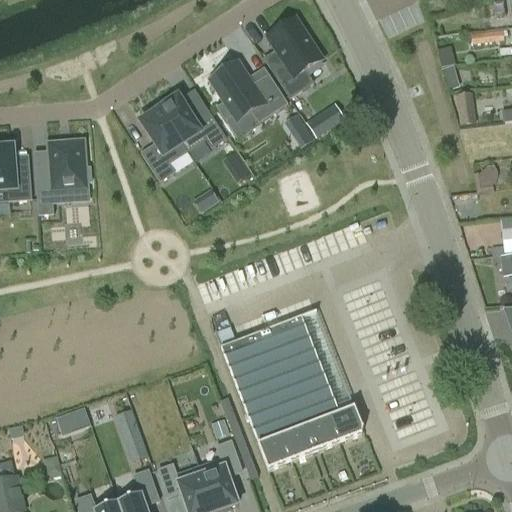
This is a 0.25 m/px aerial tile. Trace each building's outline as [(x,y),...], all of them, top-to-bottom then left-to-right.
[(266,62),(264,63),(290,102),(313,87),(305,75),(323,63),(296,22),(266,41),(276,55),(274,57),(276,61),(269,66),(266,62)] [(503,35),(470,38),(471,48),(504,44),(503,35)] [(451,49),(438,52),(447,93),(461,89),(451,49)] [(238,66),(210,84),(224,106),(218,110),(217,108),(215,109),(226,126),(227,125),(226,123),(233,119),(237,126),(251,117),(258,128),(259,127),(288,108),(268,78),(253,89),(248,82),(238,66)] [(170,98),(156,107),(187,154),(205,143),(212,153),(228,143),(208,112),(193,122),(178,98),(172,101),(170,98)] [(471,98),(457,100),(459,113),(473,112),(471,98)] [(169,166),(187,154),(156,107),(142,117),(144,120),(139,124),(154,147),(140,156),(160,187),(176,177),(169,166)] [(317,142),(345,123),(335,107),(307,126),(317,142)] [(511,113),(503,114),(504,126),(511,124),(511,113)] [(295,116),(284,124),(302,151),(313,144),(295,116)] [(84,144),(48,147),(48,155),(51,195),(87,192),(87,186),(91,186),(90,171),(86,172),(84,144)] [(0,195),(7,195),(8,206),(32,204),(30,178),(16,179),(14,150),(11,150),(11,147),(0,147),(0,195)] [(229,162),(238,183),(251,178),(241,156),(229,162)] [(499,177),(511,176),(511,162),(475,165),(475,170),(498,169),(499,177)] [(476,172),(477,192),(497,191),(496,171),(476,172)] [(52,201),(37,202),(38,220),(54,219),(53,209),(53,201),(52,201)] [(511,219),(502,220),(504,255),(511,254),(511,219)] [(479,246),(501,247),(501,224),(479,224),(479,246)] [(511,257),(500,259),(503,280),(511,278),(511,257)] [(221,351),(247,418),(245,419),(247,424),(249,423),(259,448),(282,439),(306,430),(329,422),(340,418),(332,399),(302,322),(317,316),(316,315),(313,316),(301,321),(301,320),(298,322),(286,326),(283,327),(283,328),(271,332),(267,333),(267,334),(255,338),(252,339),(252,340),(240,344),(236,345),(236,346),(225,350),(224,350),(221,351)] [(346,389),(317,316),(302,322),(332,399),(340,418),(355,412),(349,397),(346,389)] [(230,330),(215,336),(221,351),(224,350),(225,350),(236,346),(236,345),(230,330)] [(220,404),(224,413),(231,410),(228,401),(220,404)] [(340,418),(329,422),(339,448),(362,439),(362,438),(363,433),(364,433),(363,431),(362,431),(355,412),(340,418)] [(149,461),(132,413),(115,419),(132,467),(149,461)] [(75,436),(68,418),(55,423),(61,440),(75,436)] [(329,422),(306,430),(316,457),(339,448),(329,422)] [(233,439),(241,436),(237,424),(229,427),(233,439)] [(306,430),(282,439),(293,465),(316,457),(306,430)] [(241,436),(233,439),(238,450),(245,447),(241,436)] [(259,448),(258,448),(268,472),(267,472),(268,475),(293,465),(282,439),(259,448)] [(242,461),(246,472),(254,469),(250,458),(242,461)] [(222,463),(199,471),(212,511),(228,511),(229,511),(238,508),(222,463)] [(258,480),(254,469),(246,472),(251,483),(258,480)] [(212,511),(199,471),(175,480),(186,511),(212,511)] [(25,511),(18,479),(0,482),(0,511),(25,511)] [(146,511),(139,492),(116,501),(119,511),(146,511)] [(119,511),(116,501),(92,509),(93,511),(119,511)]
